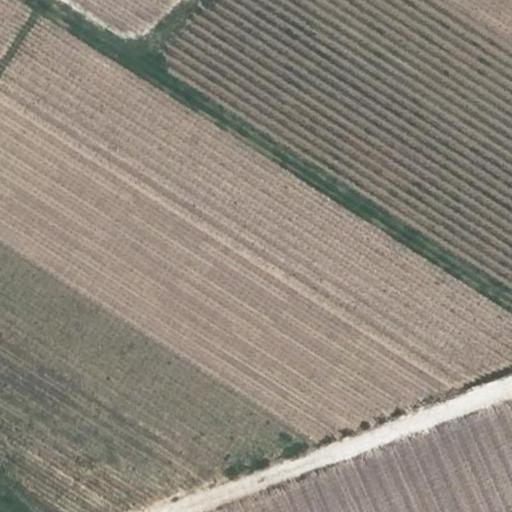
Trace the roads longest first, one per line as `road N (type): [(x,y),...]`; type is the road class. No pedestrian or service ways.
road 1 (track): [(35,0),(511,302)]
road 2 (track): [(511,385),(167,511)]
